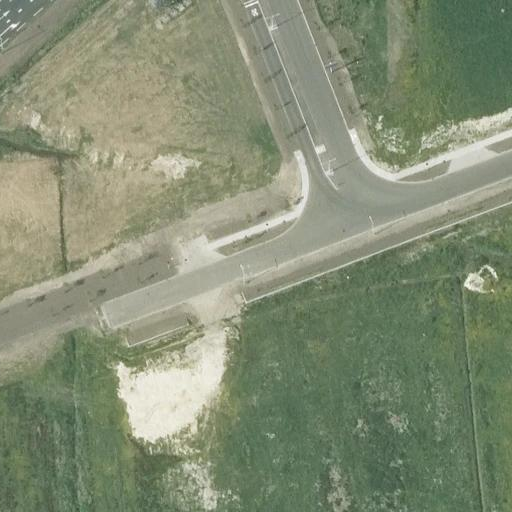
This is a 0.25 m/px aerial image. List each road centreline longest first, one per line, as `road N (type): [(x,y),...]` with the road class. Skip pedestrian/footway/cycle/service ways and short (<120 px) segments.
road 1 (unclassified): [(250,0),(335,228)]
road 2 (unclassified): [(369,216),(283,0)]
road 3 (unclassified): [(124,311),(335,228)]
road 4 (unclassified): [(369,216),(511,162)]
